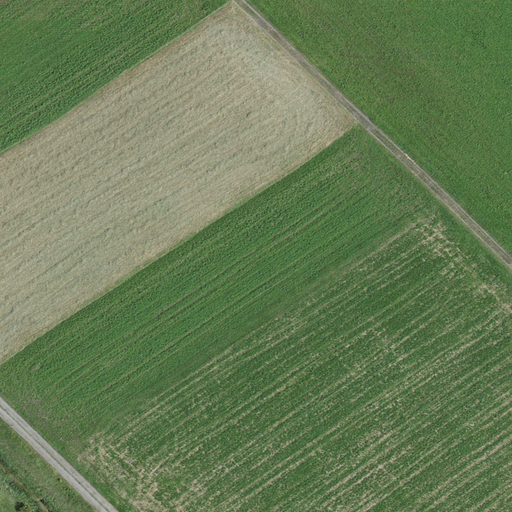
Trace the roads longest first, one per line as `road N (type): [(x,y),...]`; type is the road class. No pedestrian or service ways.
road 1 (track): [(511,265),(236,0)]
road 2 (track): [(107,511),(0,406)]
